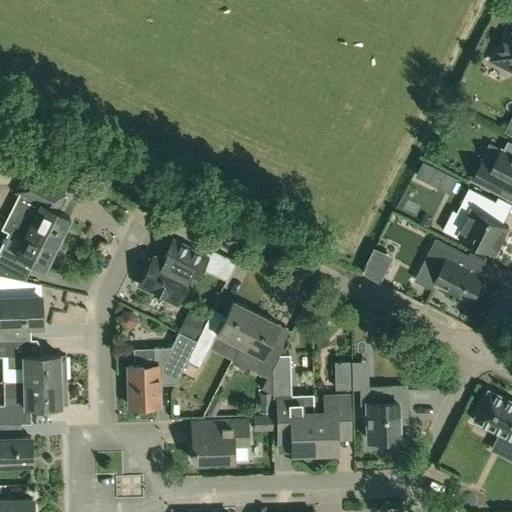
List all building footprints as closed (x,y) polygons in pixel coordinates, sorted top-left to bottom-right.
[(511,20),(496,51),(492,59),(511,69),(511,20)] [(474,179),(500,193),(511,198),(511,143),(509,142),(505,151),(502,149),(494,165),(484,159),(474,179)] [(31,160),(28,167),(42,174),(46,167),(31,160)] [(450,193),(458,178),(446,172),(438,187),(450,193)] [(6,217),(15,222),(57,243),(70,218),(59,212),(66,198),(63,196),(64,194),(24,174),(15,191),(18,193),(6,217)] [(509,228),(503,225),(488,217),(496,201),(469,187),(456,213),(467,218),(459,234),(478,244),(476,247),(491,255),(493,251),(497,253),(509,228)] [(45,268),(57,243),(15,222),(6,217),(0,228),(9,233),(22,239),(15,253),(45,268)] [(208,256),(172,238),(161,260),(154,256),(139,285),(175,303),(190,274),(197,278),(208,256)] [(485,276),(479,273),(464,265),(469,254),(436,238),(425,260),(442,268),(435,282),(472,301),(476,294),(480,296),(485,285),(482,283),(485,276)] [(381,281),(390,263),(380,258),(383,252),(375,248),(363,272),(381,281)] [(0,275),(20,279),(26,267),(0,253),(0,275)] [(10,326),(30,325),(41,325),(40,295),(0,296),(0,298),(0,314),(0,340),(13,340),(10,340),(10,326)] [(216,333),(239,345),(256,312),(232,300),(216,333)] [(256,312),(239,345),(231,360),(267,378),(262,388),(273,394),(272,368),(278,356),(282,348),(270,342),(279,324),(256,312)] [(186,360),(199,366),(214,337),(201,330),(186,360)] [(7,368),(23,367),(23,381),(66,380),(65,356),(59,356),(59,354),(40,355),(14,356),(13,340),(0,340),(0,356),(1,357),(6,356),(7,368)] [(154,365),(128,366),(129,406),(159,405),(158,384),(172,384),(171,347),(153,347),(154,365)] [(272,368),(273,394),(273,396),(276,396),(277,430),(290,430),(291,454),(314,453),(313,417),(312,395),(291,396),(289,356),(278,356),(272,368)] [(352,388),(351,362),(335,362),(336,388),(352,388)] [(67,405),(66,380),(23,381),(24,395),(4,396),(4,405),(0,405),(0,423),(5,423),(4,408),(61,406),(61,405),(67,405)] [(376,402),(366,402),(367,439),(399,438),(398,415),(407,415),(406,385),(376,386),(376,402)] [(511,401),(488,389),(472,420),(511,438),(511,401)] [(324,417),(313,417),(314,453),(337,453),(337,428),(350,428),(348,394),(323,395),(324,417)] [(273,418),(254,419),(255,439),(274,438),(273,418)] [(192,421),(192,433),(193,461),(233,460),(232,445),(247,444),(246,419),(192,421)] [(0,437),(0,464),(31,463),(30,437),(0,437)] [(0,511),(32,511),(32,498),(0,499),(0,511)]
